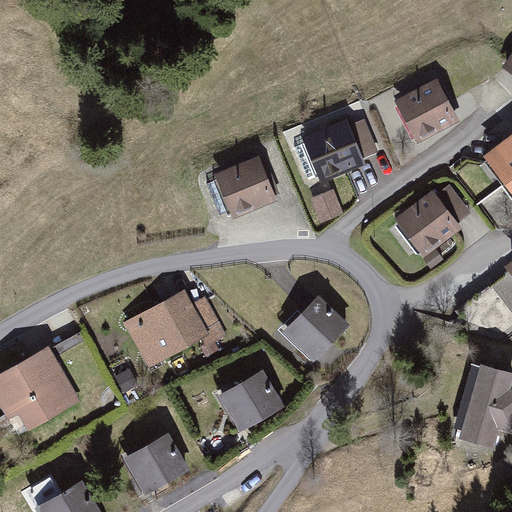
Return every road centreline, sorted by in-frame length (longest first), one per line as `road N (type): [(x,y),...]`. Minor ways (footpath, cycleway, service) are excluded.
road 1 (unclassified): [(322,417),(350,387),(376,338),(353,277),(304,258),(227,258),(111,280),(0,341)]
road 2 (residential): [(322,417),(172,511)]
